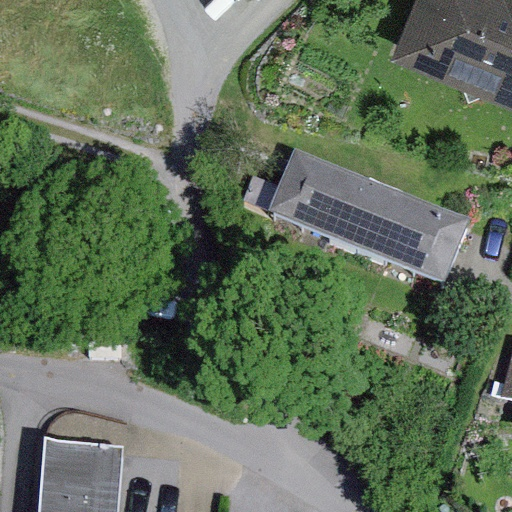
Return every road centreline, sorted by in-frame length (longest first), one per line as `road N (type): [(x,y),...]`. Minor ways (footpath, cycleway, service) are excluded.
road 1 (residential): [(246,432),(197,171),(221,58),(284,0)]
road 2 (residential): [(0,367),(246,432)]
road 3 (residential): [(246,432),(370,511)]
